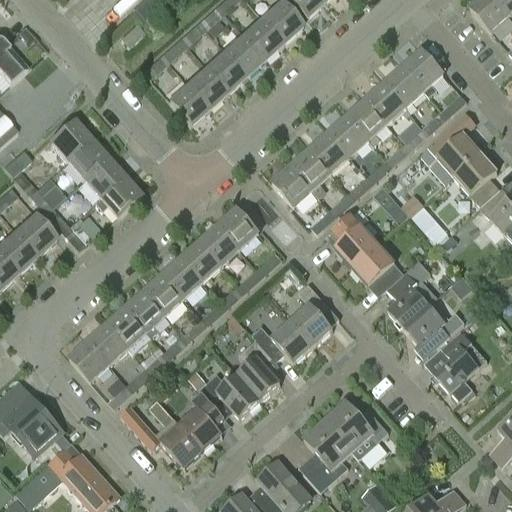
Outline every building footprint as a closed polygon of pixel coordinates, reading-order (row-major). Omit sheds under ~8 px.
[(182,2),(179,0),(152,0),(132,18),(146,34),(182,2)] [(223,20),(242,4),(238,0),(232,0),(217,13),(223,20)] [(305,25),(323,9),(315,0),(284,0),(283,1),(305,25)] [(315,0),(323,9),(333,0),(315,0)] [(491,38),(511,21),(491,0),(485,0),(470,14),(491,38)] [(511,0),(491,0),(511,21),(511,20),(511,0)] [(283,50),(302,34),(280,10),(262,26),(283,50)] [(205,37),(223,20),(217,13),(199,30),(205,37)] [(265,67),(283,50),(262,26),(243,43),(265,67)] [(186,53),(205,37),(199,30),(180,46),(186,53)] [(127,55),(143,40),(135,31),(119,46),(127,55)] [(246,83),(265,67),(243,43),(225,59),(246,83)] [(29,74),(4,48),(3,47),(1,46),(0,46),(0,79),(10,91),(29,74)] [(168,69),(186,53),(180,46),(162,63),(168,69)] [(402,75),(423,99),(424,98),(429,103),(437,97),(432,91),(443,81),(421,57),(402,75)] [(228,100),(246,83),(225,59),(206,75),(228,100)] [(168,69),(162,63),(143,79),(150,86),(168,69)] [(209,116),(228,100),(206,75),(188,92),(209,116)] [(405,115),(423,99),(402,75),(384,91),(405,115)] [(387,131),(405,115),(384,91),(365,107),(387,131)] [(189,134),(209,116),(188,92),(168,110),(189,134)] [(447,125),(466,108),(461,101),(441,118),(447,125)] [(387,131),(365,107),(346,124),(368,148),(368,147),(373,153),(381,147),(376,140),(387,131)] [(429,141),(447,125),(441,118),(423,134),(429,141)] [(0,119),(0,153),(17,139),(0,119)] [(350,164),(368,148),(346,124),(328,140),(350,164)] [(66,170),(90,148),(73,129),(49,150),(66,170)] [(410,158),(429,141),(423,134),(404,151),(410,158)] [(455,183),(481,160),(464,140),(456,148),(447,137),(428,153),(455,183)] [(331,180),(350,164),(328,140),(310,156),(328,177),(331,180)] [(83,188),(107,166),(90,148),(66,170),(83,188)] [(391,174),(410,158),(404,151),(385,168),(391,174)] [(331,180),(328,177),(310,156),(291,173),(294,177),(312,197),(313,197),(318,203),(325,197),(319,191),(331,180)] [(3,174),(29,203),(36,197),(19,177),(31,167),(22,157),(3,174)] [(482,214),(500,197),(490,185),(498,178),(481,160),(455,183),(482,214)] [(99,206),(123,185),(107,166),(83,188),(99,206)] [(373,190),(391,174),(385,168),(367,184),(373,190)] [(312,197),(294,177),(291,173),(272,190),(294,214),(312,197)] [(354,207),(373,190),(367,184),(349,200),(354,207)] [(140,204),(123,185),(99,206),(95,210),(101,217),(105,213),(116,225),(140,204)] [(0,204),(0,216),(17,202),(11,195),(0,204)] [(506,244),(511,239),(511,206),(502,195),(500,197),(482,214),(480,215),(506,244)] [(46,221),(52,215),(36,197),(29,203),(46,221)] [(336,223),(354,207),(349,200),(330,217),(336,223)] [(414,200),(400,213),(408,221),(410,223),(423,211),(414,200)] [(449,240),(424,212),(411,223),(436,250),(449,240)] [(400,213),(392,221),(399,229),(408,221),(400,213)] [(61,239),(68,233),(52,215),(46,221),(61,239)] [(240,257),(259,240),(237,216),(218,233),(240,257)] [(314,243),(336,223),(330,217),(308,236),(314,243)] [(69,233),(83,249),(99,236),(85,219),(69,233)] [(37,263),(56,246),(34,222),(15,239),(37,263)] [(351,275),(377,251),(351,222),(332,239),(341,250),(334,256),(351,275)] [(78,258),(85,252),(68,233),(61,239),(78,258)] [(222,273),(240,257),(218,233),(200,249),(222,273)] [(0,259),(18,280),(37,263),(15,239),(0,252),(0,259)] [(451,241),(442,249),(447,256),(457,247),(451,241)] [(203,290),(222,273),(200,249),(181,266),(203,290)] [(384,298),(386,297),(404,281),(377,251),(351,275),(367,293),(374,287),(384,298)] [(0,295),(18,280),(0,259),(0,295)] [(257,276),(263,283),(282,266),(276,260),(257,276)] [(185,306),(203,290),(181,266),(163,282),(185,306)] [(403,335),(429,312),(437,305),(422,287),(430,280),(419,267),(406,279),(404,281),(386,297),(397,309),(387,318),(403,335)] [(290,274),(285,278),(295,290),(300,285),(290,274)] [(245,299),(263,283),(257,276),(239,293),(245,299)] [(274,304),(293,287),(287,281),(269,298),(274,304)] [(166,323),(185,306),(163,282),(144,299),(166,323)] [(339,326),(308,292),(299,300),(309,312),(291,328),(313,354),(333,337),(330,334),(339,326)] [(226,316),(245,299),(239,293),(220,309),(226,316)] [(166,323),(144,299),(126,316),(147,340),(151,344),(158,338),(154,333),(166,323)] [(208,332),(226,316),(220,309),(202,326),(208,332)] [(429,312),(403,335),(419,353),(429,345),(437,353),(464,329),(455,319),(448,325),(440,316),(436,320),(429,312)] [(126,316),(107,332),(129,356),(133,361),(152,345),(151,344),(147,340),(126,316)] [(470,316),(464,321),(470,328),(476,323),(470,316)] [(189,349),(208,332),(202,326),(183,342),(189,349)] [(294,371),(313,354),(291,328),(272,345),(262,333),(252,342),(257,347),(274,366),(276,369),(285,361),(294,371)] [(110,373),(129,356),(107,332),(89,349),(110,373)] [(452,368),(435,383),(450,401),(451,400),(459,409),(472,397),(464,388),(479,375),(486,369),(472,352),(460,338),(440,356),(452,368)] [(171,365),(189,349),(183,342),(165,359),(171,365)] [(266,373),(274,366),(257,347),(239,363),(248,373),(237,382),(261,408),(281,391),(266,373)] [(91,390),(110,373),(89,349),(69,366),(91,390)] [(152,382),(171,365),(165,359),(146,375),(152,382)] [(133,398),(152,382),(146,375),(127,392),(133,398)] [(188,385),(197,395),(205,388),(197,378),(188,385)] [(261,408),(237,382),(227,392),(218,382),(200,398),(202,400),(217,417),(226,409),(240,426),(261,408)] [(160,409),(169,401),(159,391),(151,398),(160,409)] [(21,392),(0,410),(0,430),(3,428),(34,462),(53,445),(61,438),(21,392)] [(114,415),(133,398),(127,392),(108,409),(114,415)] [(217,417),(202,400),(192,409),(199,417),(180,433),(204,460),(223,443),(216,435),(226,427),(217,417)] [(157,424),(166,417),(157,407),(148,414),(157,424)] [(326,429),(353,460),(363,451),(369,458),(389,440),(370,420),(361,428),(346,410),(326,429)] [(161,449),(156,443),(157,442),(131,413),(121,422),(131,435),(132,436),(151,458),(161,449)] [(495,466),(511,451),(511,422),(497,436),(506,445),(490,460),(495,466)] [(180,433),(174,426),(157,442),(156,443),(161,449),(185,476),(204,460),(180,433)] [(343,469),(353,460),(326,429),(304,448),(320,465),(311,473),(329,493),(349,475),(343,469)] [(53,445),(34,462),(44,473),(62,456),(53,445)] [(511,451),(495,466),(503,475),(511,466),(511,451)] [(35,511),(64,487),(85,511),(110,511),(120,504),(82,461),(75,467),(67,457),(45,476),(16,501),(26,511),(35,511)] [(255,500),(265,511),(304,511),(310,507),(278,471),(259,488),(264,493),(255,500)] [(0,488),(0,511),(13,502),(0,488)] [(369,511),(394,511),(377,493),(363,505),(369,511)] [(429,501),(416,511),(449,511),(459,503),(453,496),(437,511),(429,501)] [(265,511),(255,500),(247,508),(243,503),(232,511),(265,511)]
